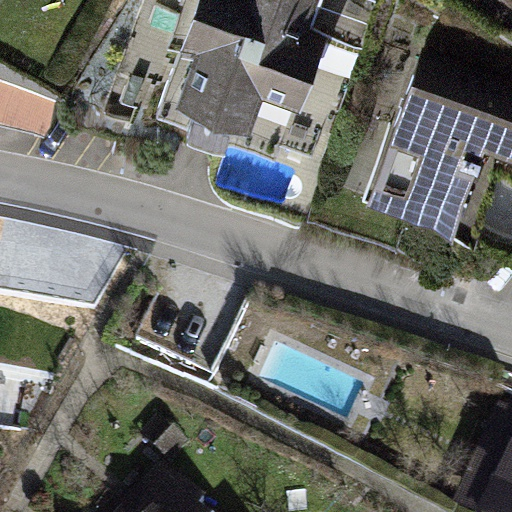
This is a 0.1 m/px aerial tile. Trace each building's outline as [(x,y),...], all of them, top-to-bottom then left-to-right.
[(191,55),(170,109),(244,139),(259,101),(294,115),(318,37),(298,32),(309,0),(190,0),(173,47),(191,55)] [(511,94),(411,58),(356,207),(465,245),(491,161),(511,171),(511,167),(511,94)] [(0,125),(42,148),(69,98),(0,61),(0,125)] [(511,511),(511,411),(475,511),(478,511),(511,511)] [(211,511),(159,466),(118,511),(96,511),(91,507),(86,511),(211,511)]
